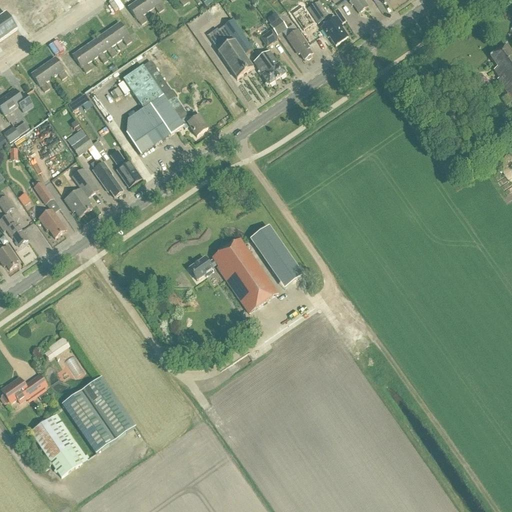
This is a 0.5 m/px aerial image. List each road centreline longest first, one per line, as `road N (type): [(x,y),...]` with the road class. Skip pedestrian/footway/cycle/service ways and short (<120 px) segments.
road 1 (tertiary): [(0,303),(434,0)]
road 2 (residential): [(0,70),(101,0)]
